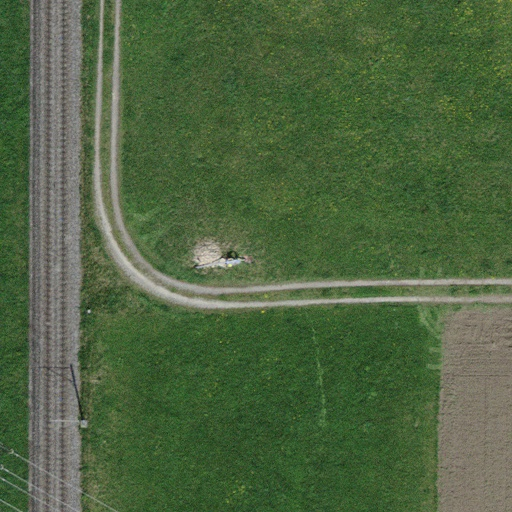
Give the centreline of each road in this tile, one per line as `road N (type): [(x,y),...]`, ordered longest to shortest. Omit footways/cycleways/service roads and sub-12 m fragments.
road 1 (track): [(32,511),(32,0)]
road 2 (track): [(139,248),(197,315),(511,304)]
